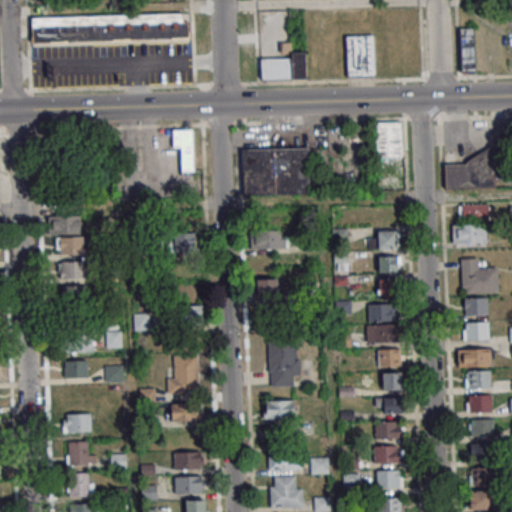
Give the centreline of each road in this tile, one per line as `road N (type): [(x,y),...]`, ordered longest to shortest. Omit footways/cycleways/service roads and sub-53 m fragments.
road 1 (residential): [(435,511),(420,118),(438,80),(435,0)]
road 2 (residential): [(31,511),(5,0)]
road 3 (residential): [(219,0),(234,511)]
road 4 (tertiary): [(0,110),(511,96)]
